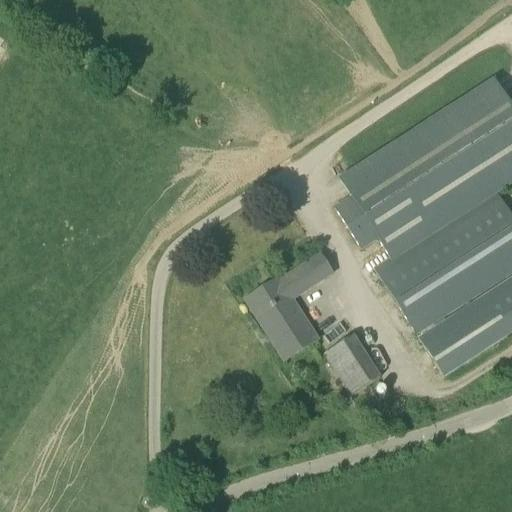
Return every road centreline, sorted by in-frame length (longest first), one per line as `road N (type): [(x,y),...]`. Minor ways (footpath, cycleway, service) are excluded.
road 1 (track): [(155,511),(154,300),(161,271),(181,243),(511,13)]
road 2 (tertiary): [(183,511),(251,480),(511,403)]
